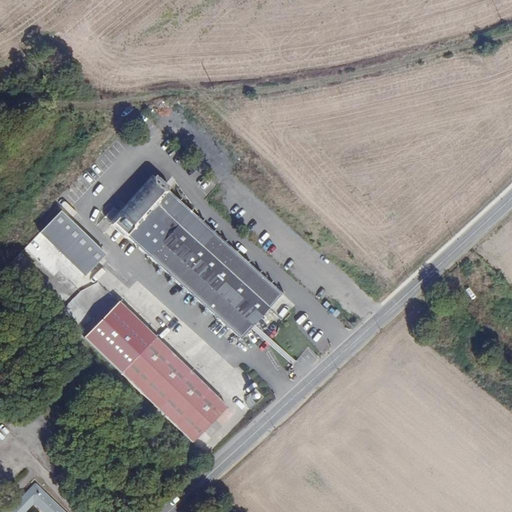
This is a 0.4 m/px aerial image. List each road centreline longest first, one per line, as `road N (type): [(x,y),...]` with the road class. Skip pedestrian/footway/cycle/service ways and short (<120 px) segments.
road 1 (unknown): [(345,350),(161,161),(135,163),(95,205),(95,225),(293,397)]
road 2 (track): [(511,34),(334,80),(134,98),(0,99)]
road 3 (tertiary): [(511,197),(168,511)]
